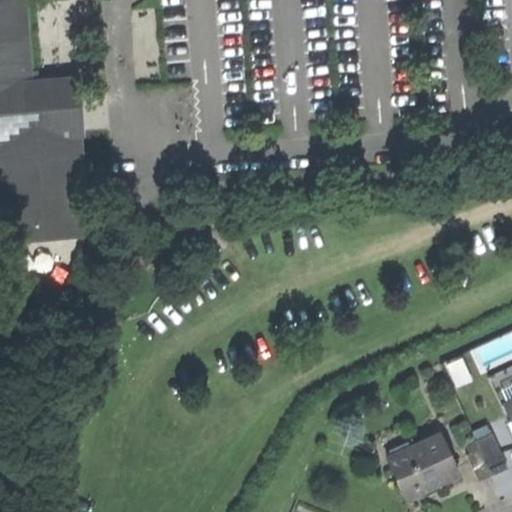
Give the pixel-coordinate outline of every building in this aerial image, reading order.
[(0,0),(0,84),(45,81),(38,0),(0,0)] [(89,77),(45,81),(0,84),(0,146),(2,146),(11,245),(84,238),(76,152),(95,151),(92,113),(89,77)] [(385,457),(404,498),(458,473),(439,432),(385,457)] [(478,448),(490,474),(506,467),(490,432),(474,440),(478,448)] [(490,474),(478,448),(464,454),(477,481),(490,474)]
